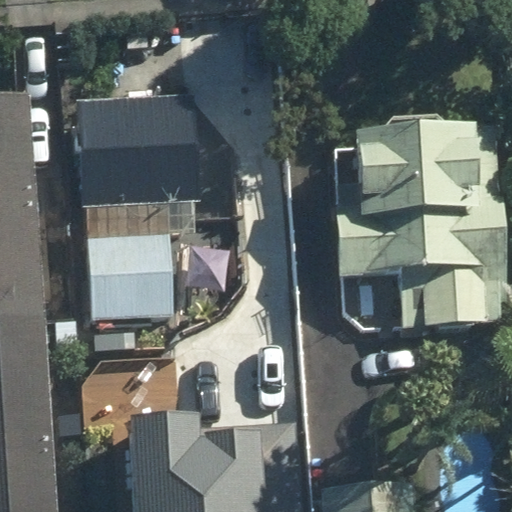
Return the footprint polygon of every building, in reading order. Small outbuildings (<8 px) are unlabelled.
[(80,224),(82,332),(165,331),(163,248),(189,247),(186,110),(66,112),(68,224),(80,224)] [(44,511),(16,113),(0,114),(0,511),(44,511)] [(335,205),(322,205),(323,294),(353,294),(353,342),(485,340),(483,150),(335,152),(335,205)] [(291,511),(290,457),(105,463),(106,511),(291,511)] [(413,511),(413,497),(313,500),(312,511),(413,511)]
